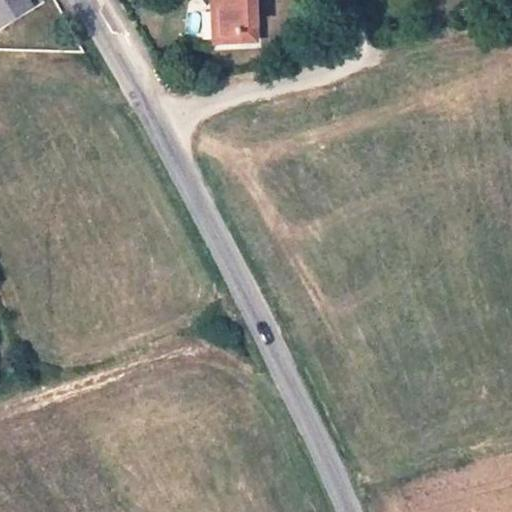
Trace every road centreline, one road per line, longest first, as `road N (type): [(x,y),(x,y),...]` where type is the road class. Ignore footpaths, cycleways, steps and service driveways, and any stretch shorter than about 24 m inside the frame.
road 1 (unclassified): [(84,0),(292,400),(337,511)]
road 2 (track): [(156,129),(329,69),(358,46),(342,0)]
